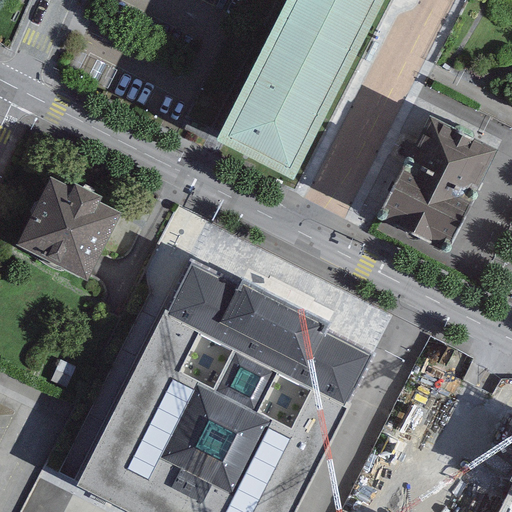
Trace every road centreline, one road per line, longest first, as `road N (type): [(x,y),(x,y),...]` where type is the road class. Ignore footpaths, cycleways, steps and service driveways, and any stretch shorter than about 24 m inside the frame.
road 1 (residential): [(17,89),(312,235)]
road 2 (residential): [(435,0),(312,235)]
road 3 (residential): [(312,235),(511,336)]
